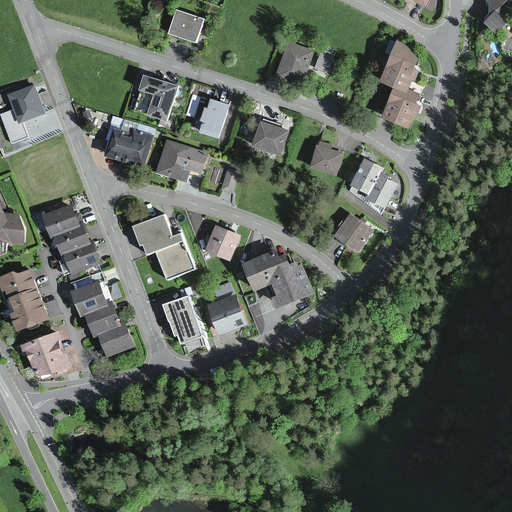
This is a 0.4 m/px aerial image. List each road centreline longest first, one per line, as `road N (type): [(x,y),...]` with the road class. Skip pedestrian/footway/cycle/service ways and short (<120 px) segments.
road 1 (residential): [(38,32),(68,30),(305,106),(430,166)]
road 2 (residential): [(98,191),(127,185),(248,217),(315,252),(357,290)]
road 3 (residential): [(357,290),(267,345),(168,373)]
road 4 (residential): [(168,373),(98,191)]
road 5 (residential): [(98,191),(38,32)]
road 6 (residential): [(168,373),(25,411)]
road 7 (residential): [(430,166),(396,242),(357,290)]
road 8 (residential): [(455,42),(430,166)]
